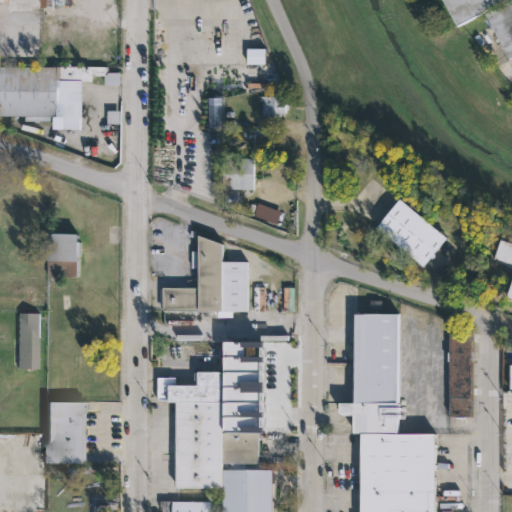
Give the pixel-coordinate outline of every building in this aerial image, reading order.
[(506,0),(457,27),(442,0),(506,0)] [(511,0),(511,57),(509,59),(485,13),(509,0),(511,0)] [(269,49),(250,49),(250,65),(269,65),(269,49)] [(57,81),(57,116),(54,116),(54,121),(24,121),(24,116),(0,116),(0,66),(57,66),(57,81)] [(57,66),(109,67),(109,72),(120,72),(120,85),(104,85),(104,75),(89,75),(89,81),(57,81),(57,66)] [(284,101),(284,112),(279,112),(279,117),(262,116),(262,101),(259,101),(259,96),(280,96),(280,101),(284,101)] [(221,190),(220,158),(252,158),(252,190),(221,190)] [(0,232),(51,233),(51,194),(0,193),(0,232)] [(422,262),(419,266),(374,227),(398,198),(444,237),(422,262)] [(263,204),(262,205),(280,211),(276,224),(246,214),(247,212),(242,211),(244,205),(248,206),(249,203),(255,205),(256,203),(263,204)] [(78,235),(77,261),(77,277),(44,276),(44,266),(41,266),(42,237),(45,238),(45,234),(78,235)] [(220,245),(220,262),(246,262),(246,311),(160,311),(160,288),(196,288),(196,235),(220,245)] [(38,311),(37,368),(17,368),(18,311),(38,311)] [(396,315),(395,404),(397,404),(397,408),(395,408),(396,415),(395,415),(395,431),(433,431),(432,511),(359,511),(359,430),(351,430),(352,314),(396,315)] [(470,417),(448,417),(448,330),(470,330),(470,417)] [(220,373),(219,433),(226,433),(226,424),(245,424),(245,433),(257,433),(257,464),(219,463),(219,486),(173,486),(173,403),(155,401),(155,378),(174,378),(174,386),(192,386),(192,373),(220,373)] [(12,391),(4,389),(3,398),(11,400),(12,391)] [(47,461),(46,400),(84,400),(85,460),(47,461)] [(33,430),(7,430),(7,415),(33,415),(33,430)] [(209,500),(209,511),(160,511),(160,506),(158,506),(158,499),(209,500)]
